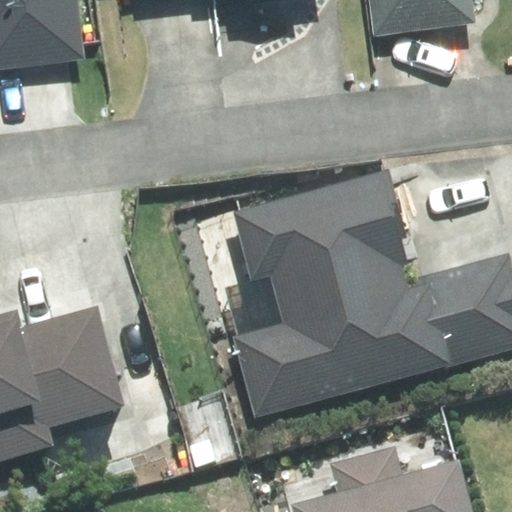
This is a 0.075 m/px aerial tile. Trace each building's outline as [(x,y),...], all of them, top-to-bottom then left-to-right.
[(0,0),(0,75),(75,69),(90,68),(84,0),(0,0)] [(122,0),(124,0),(195,0),(196,2),(213,0),(236,0),(238,8),(303,0),(122,0)] [(377,0),(382,30),(468,20),(464,0),(377,0)] [(282,333),(234,345),(255,427),(511,359),(511,258),(414,284),(407,259),(420,256),(399,177),(238,219),(256,289),(270,286),(282,333)] [(0,474),(65,461),(61,440),(137,424),(114,313),(33,330),(28,304),(0,309),(0,474)] [(335,470),(344,508),(327,511),(483,511),(475,475),(412,491),(402,453),(335,470)]
